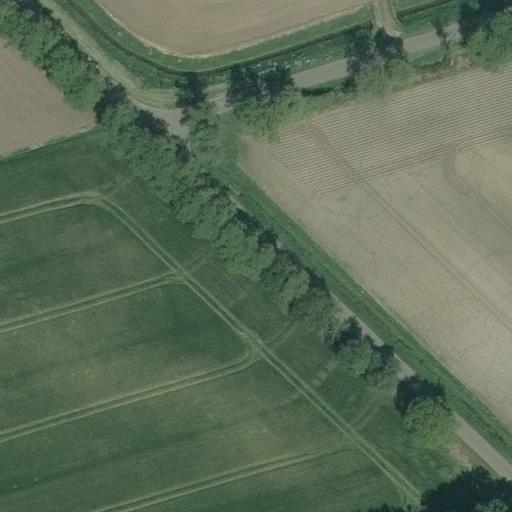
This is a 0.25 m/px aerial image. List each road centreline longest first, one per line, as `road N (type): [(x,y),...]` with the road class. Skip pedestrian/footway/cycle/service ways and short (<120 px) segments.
road 1 (residential): [(511,487),(135,124)]
road 2 (unclassified): [(511,7),(135,124)]
road 3 (residential): [(135,124),(10,0)]
